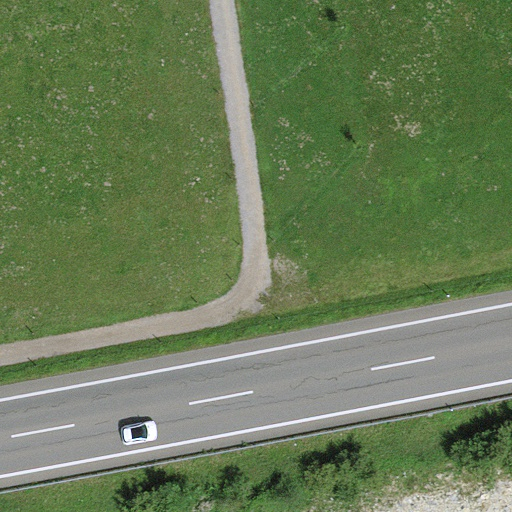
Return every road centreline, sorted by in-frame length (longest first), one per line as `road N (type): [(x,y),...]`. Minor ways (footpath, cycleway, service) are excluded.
road 1 (track): [(222,0),(256,263),(240,294),(203,316),(0,353)]
road 2 (trunk): [(511,342),(0,438)]
road 3 (track): [(511,252),(300,296),(275,285),(256,263)]
